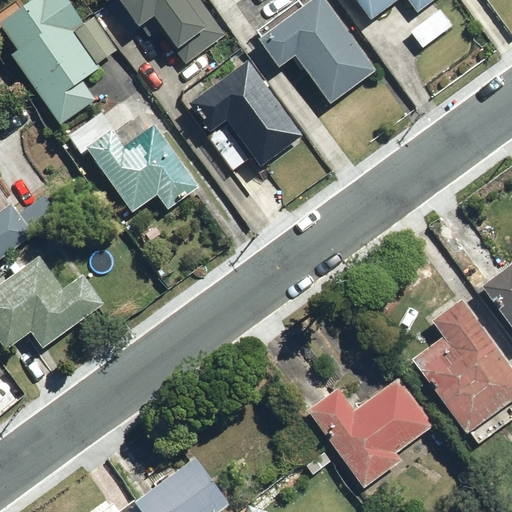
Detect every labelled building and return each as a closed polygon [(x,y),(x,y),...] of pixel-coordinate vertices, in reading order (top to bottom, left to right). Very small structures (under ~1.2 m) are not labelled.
[(0,27),(18,51),(7,59),(61,128),(94,103),(82,87),(98,74),(94,69),(115,53),(91,22),(84,28),(62,0),(34,0),(0,26),(0,27)] [(103,0),(133,41),(146,32),(174,71),(223,37),(196,0),(103,0)] [(374,73),(319,0),(310,0),(255,41),(278,72),(296,59),(330,105),(374,73)] [(432,0),(349,0),(368,24),(401,0),(402,0),(413,14),(432,0)] [(419,47),(452,26),(442,9),(408,30),(419,47)] [(246,63),(185,107),(208,138),(224,126),(258,172),(303,140),(246,63)] [(196,187),(150,125),(125,143),(104,114),(68,140),(81,157),(85,154),(132,218),(155,200),(163,211),(196,187)] [(0,257),(57,214),(43,196),(17,215),(0,193),(0,257)] [(62,290),(38,257),(0,285),(0,349),(3,354),(29,335),(42,352),(103,307),(81,276),(62,290)] [(511,261),(510,260),(476,285),(511,334),(511,261)] [(442,338),(406,360),(463,434),(470,429),(479,441),(511,415),(511,411),(508,406),(511,403),(511,374),(455,301),(429,321),(442,338)] [(336,388),(303,410),(361,490),(401,461),(396,454),(433,427),(397,378),(352,410),(336,388)] [(217,511),(227,505),(192,457),(131,502),(138,511),(217,511)]
